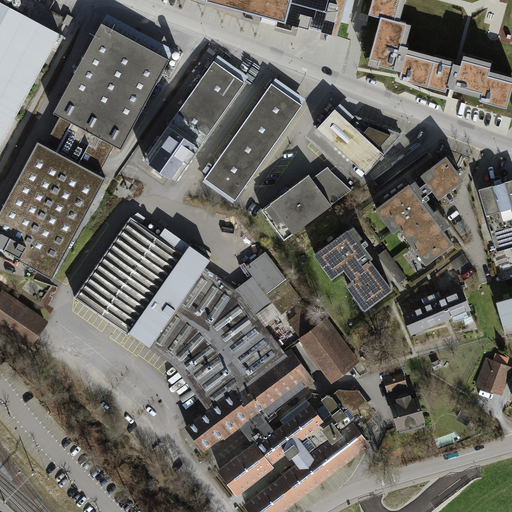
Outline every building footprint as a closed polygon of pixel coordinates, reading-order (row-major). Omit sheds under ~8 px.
[(195,0),(202,3),(338,39),(349,0),(195,0)] [(370,0),(366,17),(378,20),(364,69),(381,73),(382,69),(399,73),(406,44),(412,23),(402,20),(407,0),(370,0)] [(0,127),(54,34),(0,3),(0,127)] [(172,51),(101,13),(48,112),(58,117),(111,146),(120,150),(172,51)] [(69,26),(73,18),(68,15),(63,23),(69,26)] [(296,42),(311,45),(313,33),(299,30),(296,42)] [(399,73),(396,82),(448,95),(449,91),(452,92),(460,63),(456,63),(457,60),(412,49),(413,46),(406,44),(399,73)] [(473,57),(462,54),(460,63),(452,92),(481,99),(479,104),(510,112),(511,101),(511,76),(492,71),(494,62),(473,57)] [(244,83),(214,62),(146,160),(176,181),(244,83)] [(271,84),(204,180),(236,202),(303,106),(271,84)] [(354,116),(339,105),(313,130),(343,156),(364,176),(401,135),(354,116)] [(58,117),(44,145),(97,173),(111,146),(58,117)] [(44,145),(35,141),(0,205),(0,254),(11,260),(14,254),(50,274),(102,176),(97,173),(44,145)] [(415,187),(421,195),(426,191),(433,199),(460,179),(442,156),(416,176),(421,183),(415,187)] [(306,175),(260,211),(284,242),(350,193),(325,169),(310,181),(306,175)] [(511,179),(475,190),(493,252),(511,246),(511,179)] [(421,195),(415,187),(411,181),(406,186),(404,184),(370,209),(388,232),(394,228),(421,264),(449,243),(440,231),(447,226),(432,207),(428,210),(418,197),(421,195)] [(293,463),(242,502),(249,511),(279,511),(370,443),(358,426),(376,413),(359,389),(338,388),(330,394),(326,394),(321,397),(325,403),(316,410),(309,401),(273,429),(264,416),(314,379),(290,347),(281,354),(254,318),(273,303),(266,293),(286,278),(265,250),(241,268),(248,278),(235,287),(203,264),(209,257),(164,226),(158,235),(129,215),(72,295),(113,324),(173,364),(203,403),(206,407),(183,425),(202,450),(205,448),(222,435),(223,438),(238,427),(239,426),(251,441),(216,468),(236,494),(273,465),(271,463),(282,455),(285,459),(288,457),(291,460),(293,463)] [(368,258),(345,228),(309,255),(327,278),(339,269),(348,280),(342,285),(360,309),(387,288),(365,260),(368,258)] [(463,253),(450,262),(456,270),(469,261),(463,253)] [(49,320),(3,288),(0,291),(0,325),(30,347),(49,320)] [(462,289),(399,314),(408,337),(471,312),(462,289)] [(511,294),(492,301),(501,338),(511,334),(511,294)] [(288,320),(299,336),(321,320),(310,304),(288,320)] [(331,382),(360,360),(327,316),(321,320),(299,336),(298,337),(331,382)] [(511,367),(485,358),(473,388),(500,398),(511,367)] [(438,359),(431,362),(435,369),(442,366),(438,359)] [(387,392),(408,386),(404,372),(383,377),(387,392)] [(396,401),(390,402),(397,428),(398,428),(400,432),(425,425),(424,420),(425,420),(418,394),(411,396),(410,393),(395,397),(396,401)]
